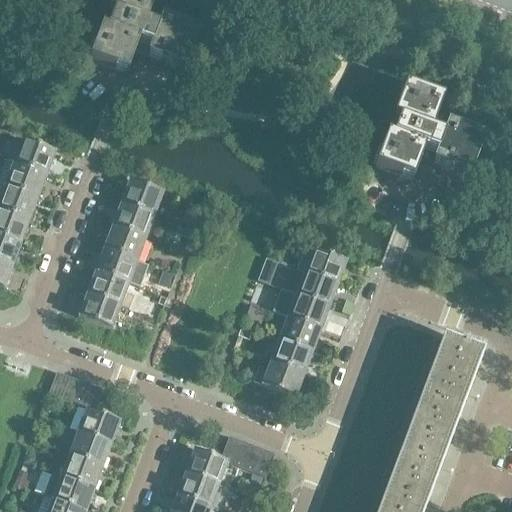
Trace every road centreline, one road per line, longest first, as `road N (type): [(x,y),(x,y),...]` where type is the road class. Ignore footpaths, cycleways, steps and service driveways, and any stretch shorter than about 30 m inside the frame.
road 1 (residential): [(25,343),(114,118)]
road 2 (residential): [(451,511),(511,347)]
road 3 (residential): [(326,455),(384,294)]
road 4 (residential): [(326,455),(172,396)]
road 5 (residential): [(172,396),(25,343)]
road 6 (residential): [(511,340),(384,294)]
road 7 (residential): [(129,511),(172,396)]
